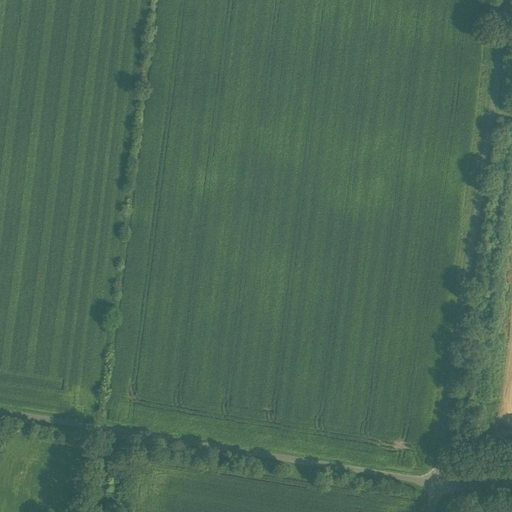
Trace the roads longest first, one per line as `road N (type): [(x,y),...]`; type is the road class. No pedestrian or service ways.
road 1 (unclassified): [(509,0),(436,485)]
road 2 (unclassified): [(0,415),(436,485)]
